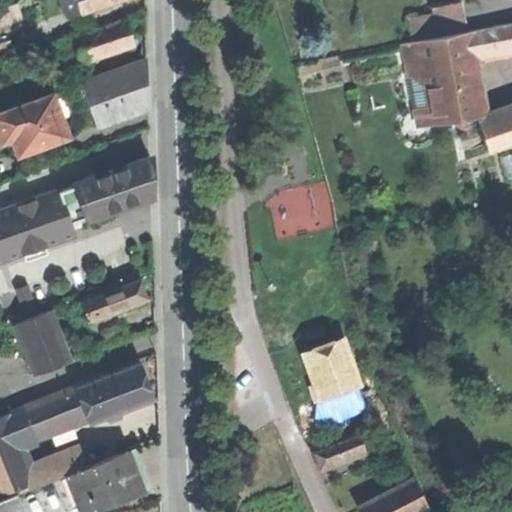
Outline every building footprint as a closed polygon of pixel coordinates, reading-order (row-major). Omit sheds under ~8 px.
[(77,0),(79,2),(82,11),(112,0),(77,0)] [(418,0),(409,2),(416,39),(419,38),(437,35),(430,0),(418,0)] [(0,7),(0,14),(3,22),(22,15),(17,1),(0,7)] [(85,57),(86,60),(135,43),(130,29),(126,18),(77,35),(85,57)] [(511,27),(511,21),(468,29),(472,54),(511,46),(511,27)] [(437,35),(419,38),(426,72),(435,121),(483,112),(472,54),(468,29),(437,35)] [(69,63),(85,57),(77,35),(77,33),(61,38),(69,63)] [(409,75),(426,72),(419,38),(416,39),(403,41),(409,75)] [(83,80),(99,124),(146,108),(145,86),(144,59),(83,80)] [(418,124),(435,121),(426,72),(409,75),(418,124)] [(68,134),(53,92),(2,110),(12,138),(17,152),(68,134)] [(511,143),(511,108),(479,119),(489,151),(511,143)] [(0,139),(1,142),(12,138),(2,110),(0,110),(0,139)] [(150,153),(71,182),(83,213),(86,220),(152,199),(151,177),(150,153)] [(83,213),(71,182),(0,207),(0,262),(26,253),(28,259),(50,251),(48,245),(79,234),(72,216),(83,213)] [(91,294),(100,317),(149,298),(144,286),(139,274),(91,294)] [(23,312),(38,307),(30,283),(15,289),(23,312)] [(15,321),(34,372),(69,359),(49,308),(15,321)] [(347,335),(303,351),(320,398),(363,383),(347,335)] [(87,416),(89,421),(153,397),(148,381),(139,360),(75,384),(87,416)] [(35,436),(87,416),(75,384),(23,405),(34,433),(35,436)] [(20,440),(34,433),(23,405),(9,411),(20,440)] [(31,468),(20,440),(9,411),(0,414),(0,487),(2,491),(35,478),(31,468)] [(315,457),(319,468),(365,451),(362,442),(358,432),(357,429),(311,446),(315,457)] [(367,429),(358,432),(362,442),(370,439),(367,429)] [(126,447),(86,463),(55,475),(63,496),(75,492),(82,511),(142,487),(134,467),(126,447)] [(80,449),(31,468),(35,478),(36,482),(55,475),(86,463),(80,449)] [(365,511),(411,511),(427,504),(412,477),(361,503),(365,511)] [(0,511),(22,511),(14,491),(0,496),(0,511)]
